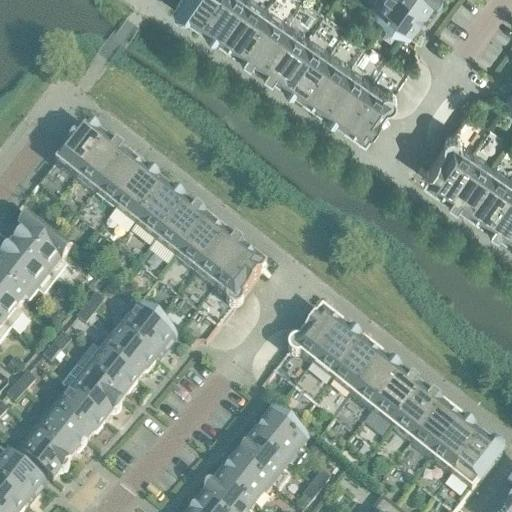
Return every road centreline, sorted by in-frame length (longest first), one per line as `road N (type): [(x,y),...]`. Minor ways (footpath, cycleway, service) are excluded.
road 1 (residential): [(110,511),(304,280)]
road 2 (residential): [(386,169),(506,0)]
